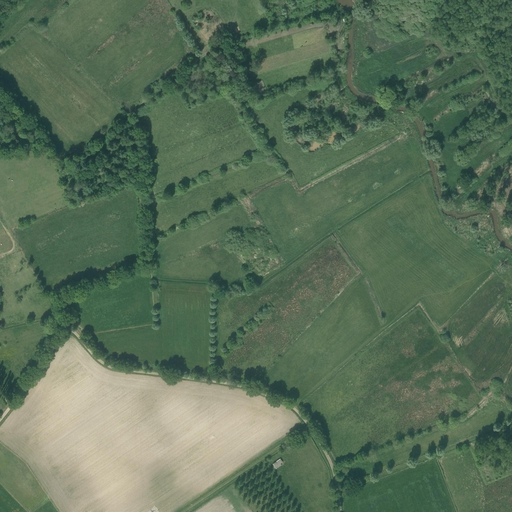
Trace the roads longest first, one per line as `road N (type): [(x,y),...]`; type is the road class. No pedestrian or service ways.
road 1 (track): [(126,113),(141,250),(58,292),(55,310),(106,365),(241,384),(295,410),(329,459),(337,492)]
road 2 (track): [(337,492),(495,431),(511,432)]
road 3 (track): [(181,511),(308,424)]
road 4 (track): [(224,38),(126,113)]
